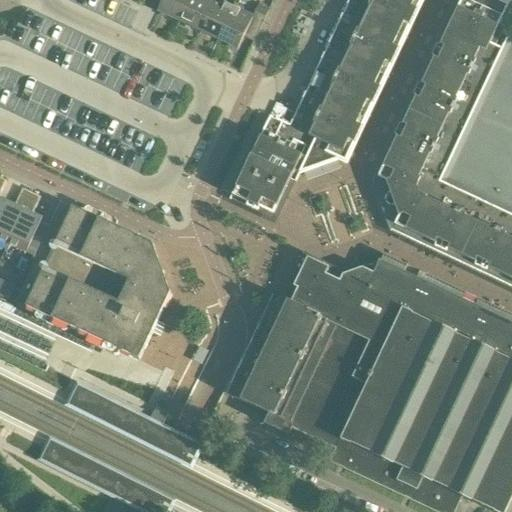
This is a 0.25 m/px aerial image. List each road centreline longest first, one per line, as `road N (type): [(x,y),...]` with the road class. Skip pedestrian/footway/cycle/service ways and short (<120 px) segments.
road 1 (residential): [(250,87),(231,87),(42,0)]
road 2 (residential): [(250,87),(293,77),(330,0)]
